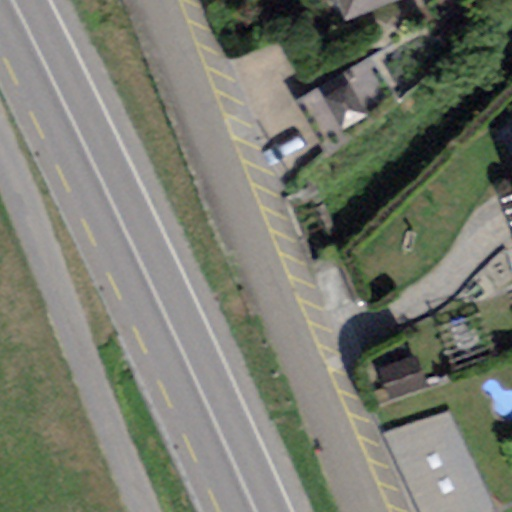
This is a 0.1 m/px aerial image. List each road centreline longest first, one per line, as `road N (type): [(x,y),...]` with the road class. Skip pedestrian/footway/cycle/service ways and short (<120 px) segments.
road 1 (secondary): [(12,0),(168,315),(254,511)]
road 2 (residential): [(357,511),(157,0)]
road 3 (track): [(0,150),(150,511)]
